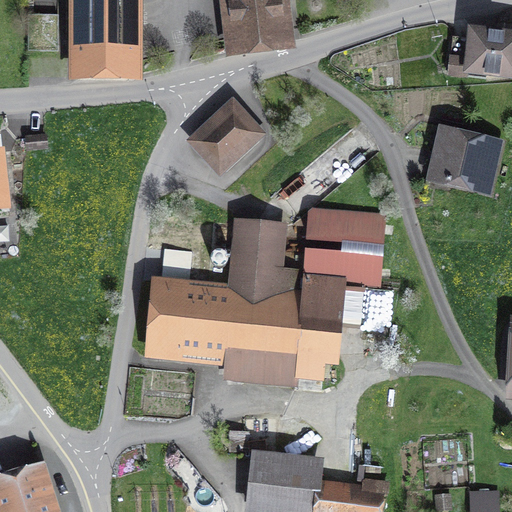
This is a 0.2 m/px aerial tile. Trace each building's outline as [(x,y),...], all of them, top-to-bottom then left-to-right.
[(83,19),(82,72),(128,72),(128,0),(82,0),(83,0),(79,0),(78,0),(73,5),(73,14),(79,19),(83,19)] [(284,41),(279,0),(229,0),(235,47),(284,41)] [(28,18),(28,51),(58,51),(58,18),(28,18)] [(452,43),(448,74),(468,77),(468,71),(511,75),(511,36),(472,32),(470,45),(452,43)] [(196,142),(220,168),(256,134),(232,109),(196,142)] [(441,131),(430,178),(488,192),(499,145),(441,131)] [(27,138),(28,149),(46,148),(45,136),(27,138)] [(298,175),(317,199),(346,176),(328,152),(298,175)] [(345,283),(379,285),(384,218),(310,212),(305,279),(298,278),(298,271),(275,269),(279,228),(238,225),(231,300),(161,293),(156,345),(268,356),(266,374),(279,376),(281,357),(297,358),(295,376),(322,379),(325,352),(299,349),(302,321),(341,324),(345,283)] [(163,278),(190,279),(192,250),(164,249),(163,278)] [(317,511),(321,486),(323,466),(256,458),(250,511),(257,511),(317,511)] [(52,511),(40,472),(0,484),(0,511),(52,511)] [(367,485),(366,491),(321,486),(317,511),(380,511),(383,487),(367,485)] [(471,493),(471,511),(497,511),(497,492),(471,493)]
